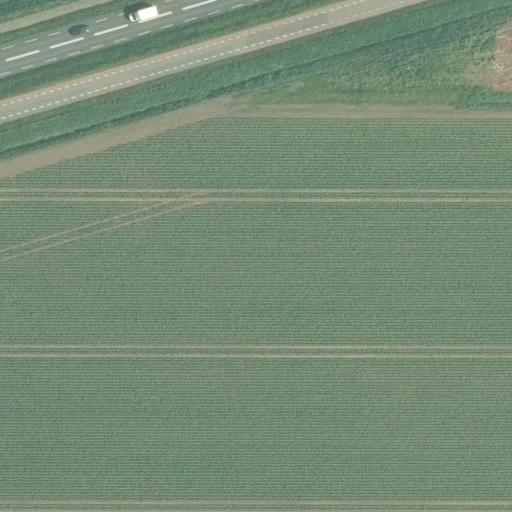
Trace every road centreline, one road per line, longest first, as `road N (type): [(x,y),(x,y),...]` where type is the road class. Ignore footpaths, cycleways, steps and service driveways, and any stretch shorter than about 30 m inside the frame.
road 1 (unclassified): [(0,113),(392,0)]
road 2 (primary): [(217,0),(0,63)]
